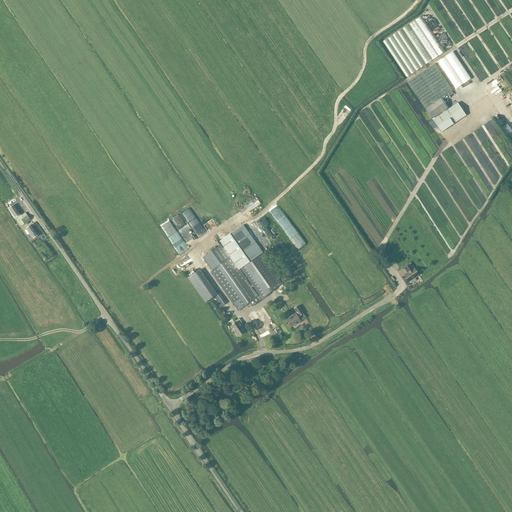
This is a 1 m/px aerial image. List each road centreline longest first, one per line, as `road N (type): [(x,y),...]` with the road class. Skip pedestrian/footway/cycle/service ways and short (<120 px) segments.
road 1 (track): [(235,228),(317,160),(369,39),(418,0)]
road 2 (tertiary): [(167,405),(0,158)]
road 3 (unclassified): [(167,405),(238,359),(312,347),(394,294)]
road 4 (tertiary): [(240,511),(167,405)]
